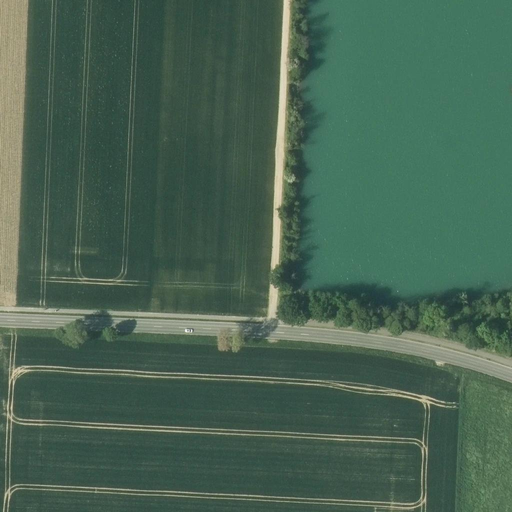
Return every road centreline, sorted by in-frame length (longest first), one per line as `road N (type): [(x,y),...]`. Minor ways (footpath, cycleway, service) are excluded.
road 1 (tertiary): [(0,321),(347,338),(511,376)]
road 2 (track): [(273,332),(286,0)]
